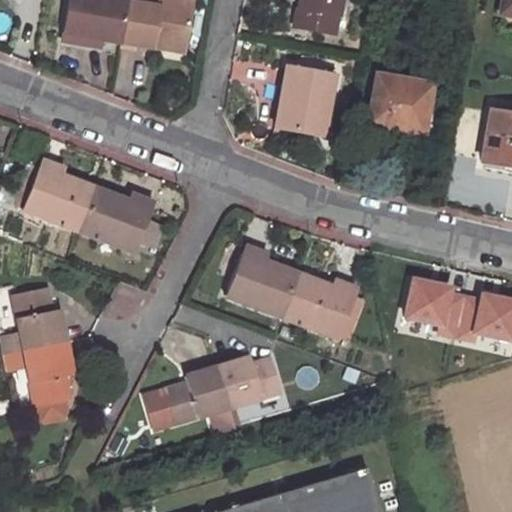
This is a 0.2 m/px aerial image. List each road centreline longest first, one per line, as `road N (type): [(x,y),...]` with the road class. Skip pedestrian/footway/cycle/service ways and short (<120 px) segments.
road 1 (residential): [(224,170),(312,205),(511,252)]
road 2 (residential): [(224,170),(110,403)]
road 3 (residential): [(0,86),(194,160)]
road 4 (residential): [(194,160),(227,0)]
